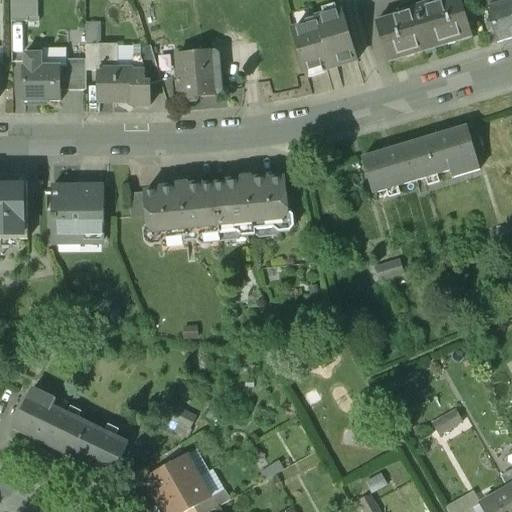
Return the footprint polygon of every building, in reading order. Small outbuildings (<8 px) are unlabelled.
[(40,0),(14,0),(14,20),(40,20),(40,0)] [(436,2),(398,13),(399,16),(376,24),(388,63),(472,37),(460,0),(452,0),(437,5),(436,2)] [(485,0),(488,8),(486,9),(490,21),(484,23),(487,33),(493,31),(496,43),(511,38),(511,6),(510,0),(485,0)] [(342,10),(316,18),(317,23),(292,30),(305,73),(324,67),(324,70),(357,60),(342,10)] [(98,47),(86,47),(86,61),(86,72),(98,72),(98,47)] [(117,47),(98,47),(98,72),(98,103),(132,103),(133,106),(151,106),(151,91),(149,91),(149,86),(145,86),(145,72),(117,72),(117,47)] [(151,47),(139,51),(145,72),(145,86),(149,86),(162,83),(151,47)] [(40,53),(25,53),(24,54),(24,101),(59,101),(59,90),(59,67),(42,67),(42,54),(40,53)] [(212,53),(177,56),(181,99),(215,96),(212,53)] [(86,61),(65,61),(65,67),(59,67),(59,90),(86,90),(86,72),(86,61)] [(467,127),(362,159),(373,195),(450,171),(452,179),(480,171),(478,163),(467,127)] [(241,182),(226,183),(226,185),(215,186),(220,235),(237,233),(242,237),(256,236),(255,231),(273,229),(279,234),(290,233),(294,227),(293,216),(289,212),(288,203),(286,180),(286,179),(269,181),(269,179),(252,180),(252,178),(241,180),(241,182)] [(297,178),(286,180),(288,203),(301,202),(297,178)] [(0,240),(27,240),(27,183),(0,182),(0,240)] [(203,185),(188,187),(188,185),(177,186),(177,188),(160,190),(161,192),(144,193),(144,194),(146,218),(147,226),(143,231),(145,242),(150,247),(162,246),(166,240),(184,238),(185,243),(198,242),(203,236),(220,235),(215,186),(204,187),(203,185)] [(104,227),(104,188),(71,189),(71,188),(52,188),(53,220),(58,220),(58,238),(83,238),(83,242),(102,242),(102,227),(104,227)] [(144,194),(129,195),(131,219),(146,218),(144,194)] [(511,226),(489,234),(493,247),(511,241),(511,226)] [(400,261),(375,269),(379,282),(404,274),(400,261)] [(53,349),(29,337),(23,349),(47,361),(53,349)] [(128,444),(52,408),(56,400),(33,389),(30,397),(29,396),(13,429),(112,477),(128,444)] [(196,418),(173,407),(167,419),(190,430),(196,418)] [(456,411),(432,424),(435,430),(459,417),(456,411)] [(459,417),(435,430),(439,436),(463,423),(459,417)] [(164,456),(140,470),(146,480),(170,467),(164,456)] [(170,467),(146,480),(157,501),(198,478),(187,457),(170,467)] [(198,478),(157,501),(163,511),(187,511),(194,508),(210,499),(198,478)] [(511,511),(511,497),(507,489),(480,504),(484,511),(511,511)] [(210,499),(194,508),(195,511),(211,511),(231,501),(225,490),(210,499)] [(384,511),(374,491),(361,498),(367,511),(384,511)] [(446,511),(484,511),(480,504),(474,494),(445,510),(446,511)] [(335,511),(365,511),(360,501),(336,511),(335,511)]
